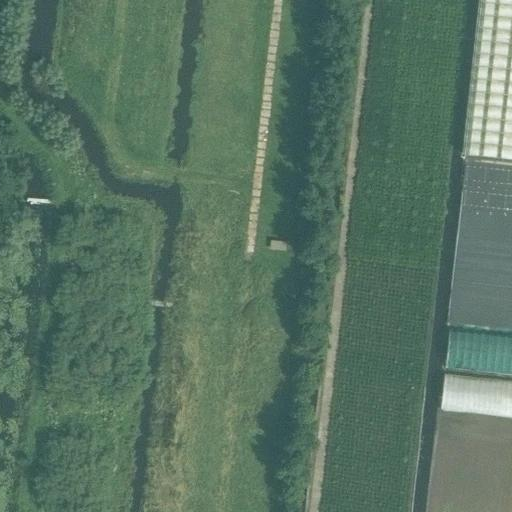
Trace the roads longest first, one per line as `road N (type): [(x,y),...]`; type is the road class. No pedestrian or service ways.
road 1 (track): [(373,0),(314,511)]
road 2 (track): [(247,261),(277,0)]
